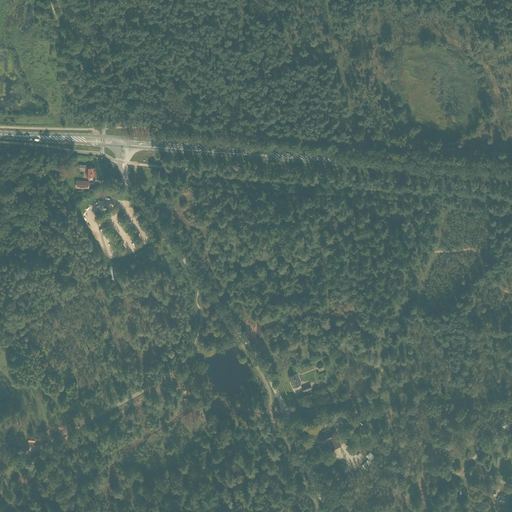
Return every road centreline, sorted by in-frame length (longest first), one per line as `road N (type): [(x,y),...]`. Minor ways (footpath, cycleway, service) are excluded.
road 1 (primary): [(511,176),(122,143)]
road 2 (unknown): [(353,162),(343,63),(365,47),(411,35),(456,43),(511,94)]
road 3 (track): [(511,395),(291,408)]
road 4 (track): [(125,249),(150,291),(139,308),(138,350),(148,386)]
road 5 (unclassified): [(196,276),(127,183),(123,162)]
road 6 (track): [(50,0),(93,129)]
road 7 (track): [(102,277),(45,222),(0,237)]
